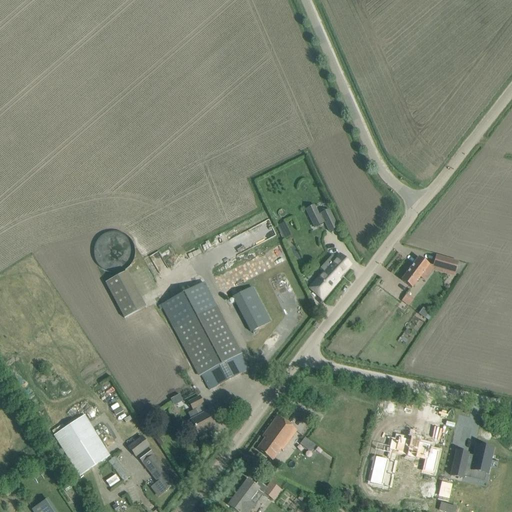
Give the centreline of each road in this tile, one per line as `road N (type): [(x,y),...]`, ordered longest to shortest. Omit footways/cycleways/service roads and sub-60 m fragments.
road 1 (unclassified): [(418,206),(385,177),(305,0)]
road 2 (unclassified): [(511,407),(301,356)]
road 3 (unclassified): [(182,511),(301,356)]
road 4 (unclassified): [(301,356),(418,206)]
road 5 (unclassified): [(418,206),(511,89)]
